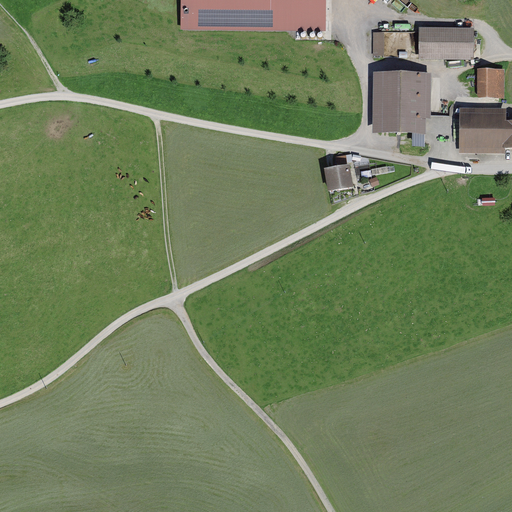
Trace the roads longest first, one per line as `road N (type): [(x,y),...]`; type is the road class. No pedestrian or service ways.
road 1 (track): [(0,405),(42,384),(128,316),(448,167),(454,68)]
road 2 (track): [(331,511),(287,443),(188,329),(166,235),(156,114)]
road 3 (track): [(0,105),(64,96),(360,151)]
road 4 (track): [(360,151),(374,69),(454,68),(511,56)]
road 5 (track): [(360,151),(448,167),(511,168)]
